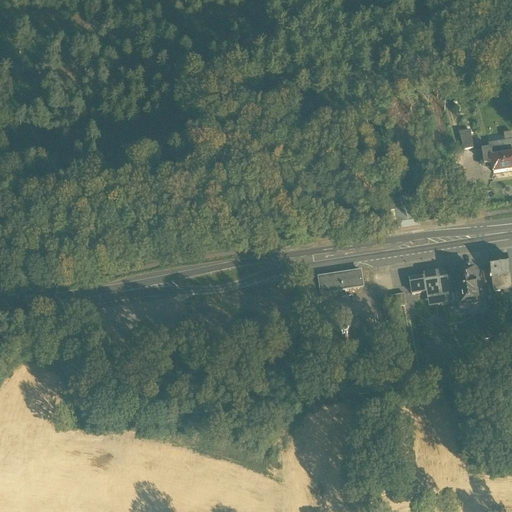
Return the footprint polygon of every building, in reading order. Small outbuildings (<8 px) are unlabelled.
[(459,134),(464,151),(473,149),(471,132),(459,134)] [(492,163),(493,175),(494,174),(509,172),(510,172),(511,171),(511,142),(490,146),(490,151),(482,152),(484,164),(492,163)] [(458,171),(448,174),(452,189),(454,189),(462,186),(458,171)] [(462,186),(454,189),(457,199),(467,196),(465,186),(462,186)] [(398,220),(399,227),(407,226),(417,224),(416,217),(415,210),(397,213),(397,215),(398,220)] [(492,279),(493,289),(504,287),(503,277),(510,276),(508,258),(489,260),(491,279),(492,279)] [(457,295),(459,310),(479,306),(474,271),(466,272),(466,270),(424,276),(425,279),(410,281),(412,295),(427,293),(428,299),(457,295)] [(361,272),(347,274),(349,290),(363,288),(361,272)] [(321,294),(349,290),(347,274),(319,279),(321,294)] [(394,297),(396,308),(406,307),(405,295),(394,297)] [(23,370),(14,409),(32,413),(41,373),(23,370)] [(347,416),(330,414),(325,452),(342,455),(347,416)] [(0,473),(16,474),(18,422),(0,421),(0,423),(0,473)] [(426,462),(436,461),(431,421),(421,422),(424,442),(418,443),(420,458),(426,457),(426,462)] [(117,471),(117,453),(50,452),(49,470),(117,471)] [(126,476),(193,484),(196,466),(128,458),(126,476)] [(309,460),(302,511),(322,511),(328,462),(309,460)] [(201,491),(265,510),(270,492),(206,473),(201,491)]
